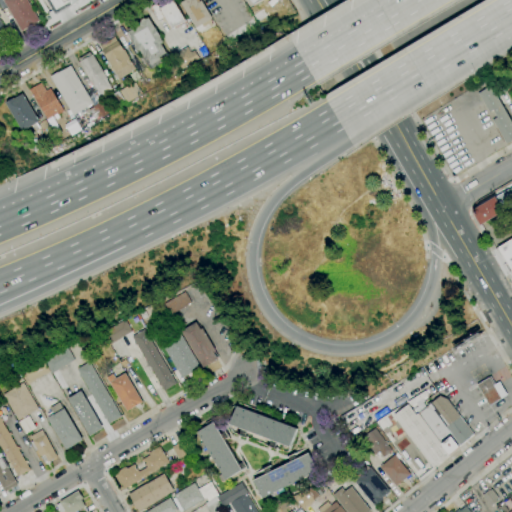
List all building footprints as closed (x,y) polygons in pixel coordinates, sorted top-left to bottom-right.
[(21,32),(2,0),(26,0),(39,21),(21,32)] [(42,0),(46,6),(48,5),(50,4),(56,15),(75,4),(76,5),(85,0),(42,0)] [(195,28),(181,3),(185,0),(198,0),(199,2),(201,1),(211,18),(195,28)] [(175,30),(174,27),(171,29),(164,17),(158,21),(151,10),(152,6),(154,5),(157,6),(159,9),(174,1),(186,21),(177,26),(178,28),(175,30)] [(149,67),(139,51),(137,52),(126,33),(139,25),(137,22),(147,16),(164,43),(161,44),(166,53),(159,57),(161,60),(149,67)] [(0,21),(10,38),(0,43),(0,21)] [(119,79),(100,46),(114,37),(117,41),(123,50),(124,50),(129,59),(135,69),(119,79)] [(183,68),(174,54),(187,46),(190,53),(193,51),(198,59),(183,68)] [(102,100),(100,95),(99,96),(94,87),(93,88),(79,62),(78,59),(89,52),(91,55),(93,54),(107,79),(106,80),(112,90),(110,90),(112,94),(102,100)] [(72,116),(50,77),(59,71),(60,72),(70,66),(93,104),(83,109),(85,112),(82,114),(81,111),(72,116)] [(126,103),(118,92),(133,82),(129,75),(136,71),(141,79),(135,82),(142,93),(126,103)] [(47,120),(29,90),(41,83),(46,91),(49,89),(63,111),(57,115),(56,114),(47,120)] [(505,144),(492,121),(496,118),(492,111),(488,113),(477,93),(490,85),(511,123),(511,142),(511,141),(505,144)] [(114,108),(108,97),(117,91),(124,102),(114,108)] [(22,132),(5,103),(13,98),(14,99),(22,94),(39,122),(37,123),(40,128),(34,132),(31,126),(22,132)] [(95,122),(88,110),(102,101),(109,113),(95,122)] [(70,136),(63,126),(74,119),(80,130),(70,136)] [(481,226),(472,211),(495,197),(504,212),(481,226)] [(511,271),(511,272),(497,248),(511,239),(511,271)] [(170,315),(163,304),(183,292),(190,303),(170,315)] [(109,345),(101,334),(124,320),(131,331),(109,345)] [(202,368),(180,331),(195,322),(200,329),(202,328),(215,351),(213,352),(217,359),(202,368)] [(164,391),(161,386),(160,386),(158,384),(159,383),(149,366),(148,367),(145,362),(146,361),(137,345),(136,346),(134,343),(135,342),(132,337),(144,329),(176,383),(164,391)] [(182,379),(162,345),(180,334),(200,368),(182,379)] [(43,362),(66,348),(74,360),(51,374),(49,372),(43,362)] [(49,372),(27,385),(19,374),(42,360),(43,362),(49,372)] [(109,424),(106,418),(105,419),(103,417),(104,416),(97,404),(96,405),(94,402),(95,402),(90,393),(89,393),(87,390),(88,390),(81,378),(80,378),(78,375),(79,375),(76,370),(89,362),(121,417),(109,424)] [(126,412),(106,378),(113,374),(116,379),(125,373),(143,402),(126,412)] [(489,406),(476,385),(490,376),(495,384),(499,382),(507,395),(489,406)] [(17,421),(2,395),(22,383),(37,409),(17,421)] [(89,436),(67,399),(80,391),(103,428),(89,436)] [(46,409),(42,407),(42,406),(37,396),(56,401),(56,402),(46,408),(46,409)] [(418,413),(439,396),(446,399),(475,436),(451,455),(418,413)] [(66,450),(47,418),(53,414),(50,408),(59,402),(63,409),(64,408),(82,440),(66,450)] [(451,455),(433,468),(393,416),(409,404),(416,414),(418,413),(451,455)] [(275,449),(270,447),(272,441),(247,432),(245,438),(240,436),(242,430),(230,425),(237,406),(297,429),(290,447),(278,443),(275,449)] [(18,477),(0,447),(0,414),(1,414),(3,417),(1,418),(3,421),(1,422),(8,433),(10,432),(11,435),(10,436),(16,447),(18,446),(20,449),(18,450),(24,461),(26,460),(28,463),(26,465),(29,470),(18,477)] [(24,435),(17,423),(28,416),(35,428),(24,435)] [(221,482),(217,476),(220,474),(208,454),(206,455),(203,450),(206,448),(197,432),(213,423),(220,435),(225,432),(228,437),(224,440),(238,465),(243,462),(247,467),(221,482)] [(375,455),(362,438),(375,428),(392,451),(383,457),(379,452),(375,455)] [(43,463),(37,451),(35,452),(30,443),(32,442),(29,436),(42,430),(57,457),(48,462),(47,461),(43,463)] [(179,459),(172,447),(180,443),(186,455),(179,459)] [(124,490),(114,473),(126,466),(127,469),(134,464),(139,472),(147,467),(142,459),(150,455),(148,453),(159,446),(169,462),(124,490)] [(5,492),(3,488),(2,488),(0,484),(0,453),(8,467),(7,467),(17,484),(5,492)] [(262,498),(253,481),(266,474),(263,470),(270,466),(272,471),(291,462),(288,457),(293,455),(296,459),(308,453),(317,471),(262,498)] [(395,486),(379,467),(394,455),(410,475),(395,486)] [(179,468),(175,463),(181,459),(184,464),(179,468)] [(375,507),(367,497),(366,497),(362,493),(363,492),(354,481),(358,478),(352,471),(363,462),(369,469),(370,468),(390,492),(382,498),(383,500),(375,507)] [(138,511),(128,495),(164,474),(174,491),(138,511)] [(181,511),(179,511),(172,499),(175,498),(173,495),(195,483),(198,489),(210,482),(218,495),(208,501),(206,499),(183,511),(181,511)] [(256,511),(235,511),(230,503),(222,507),(218,501),(217,497),(241,483),(247,493),(246,494),(256,511)] [(511,492),(502,500),(497,493),(507,485),(511,490),(511,492)] [(367,511),(345,511),(332,495),(341,488),(344,492),(351,486),(370,510),(367,511)] [(490,506),(482,495),(489,490),(489,491),(492,489),(499,499),(490,506)] [(74,511),(64,511),(62,511),(60,511),(56,505),(60,503),(59,502),(78,491),(83,499),(81,500),(85,506),(74,511)] [(302,510),(292,497),(306,491),(314,500),(302,510)] [(224,511),(208,511),(207,509),(208,509),(205,503),(216,497),(217,497),(218,501),(224,511)] [(176,511),(147,511),(170,498),(178,511),(176,511)] [(319,511),(317,509),(327,501),(330,506),(335,502),(339,506),(340,506),(344,511),(319,511)]
